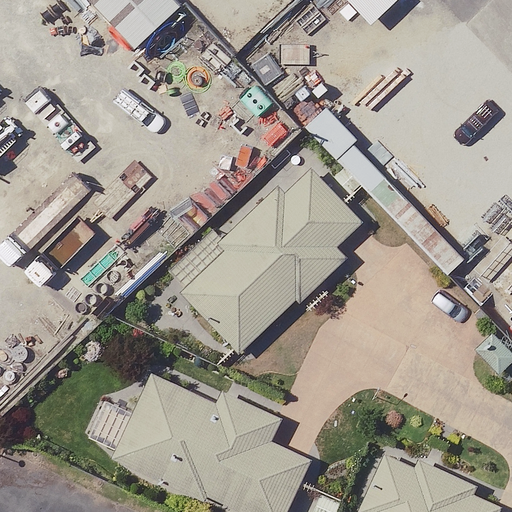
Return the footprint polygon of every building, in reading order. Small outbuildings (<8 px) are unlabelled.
[(187,6),(180,0),(99,0),(143,47),(187,6)] [(402,0),(356,0),(378,23),(402,0)] [(390,167),(333,108),(313,127),(371,185),(390,167)] [(433,157),(400,115),(380,131),(413,173),(433,157)] [(375,224),(298,149),(270,178),(283,190),(186,289),(249,352),(375,224)] [(193,387),(160,373),(142,413),(109,398),(89,442),(212,497),(214,493),(255,511),(290,511),(315,457),(274,439),(283,418),(196,379),(193,387)] [(505,511),(511,495),(511,494),(392,446),(367,507),(373,509),(372,511),(505,511)]
